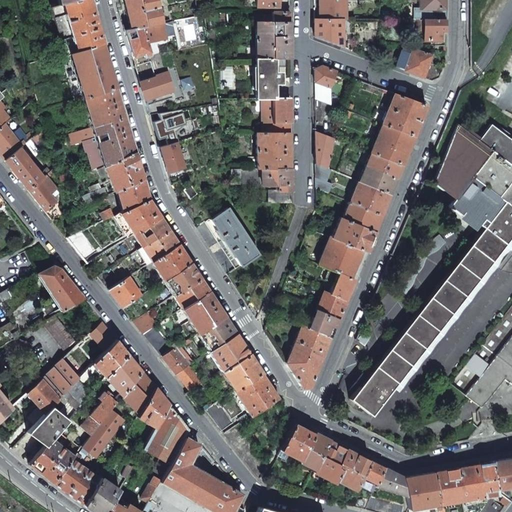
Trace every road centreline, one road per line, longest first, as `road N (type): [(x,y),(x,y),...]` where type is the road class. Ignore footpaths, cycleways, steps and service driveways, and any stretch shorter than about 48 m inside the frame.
road 1 (residential): [(0,177),(255,495),(317,511)]
road 2 (residential): [(102,0),(159,193),(308,412)]
road 3 (residential): [(442,96),(308,412)]
road 4 (residential): [(308,412),(407,461),(511,442)]
road 5 (residential): [(299,46),(305,205)]
road 6 (residential): [(299,46),(442,96)]
